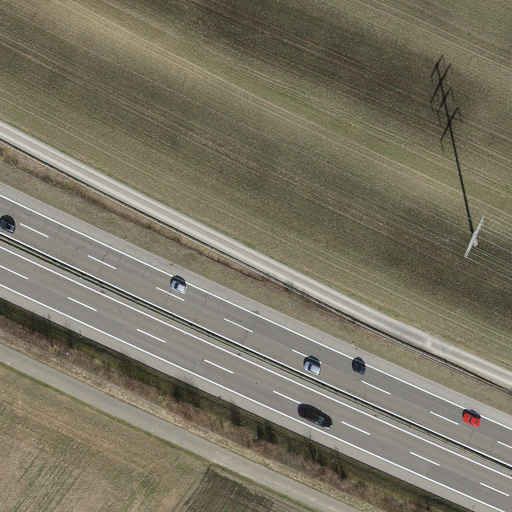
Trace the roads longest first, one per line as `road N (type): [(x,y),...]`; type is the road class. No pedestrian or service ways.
road 1 (track): [(0,129),(511,379)]
road 2 (motorway): [(511,443),(0,210)]
road 3 (motorway): [(0,268),(511,500)]
road 4 (track): [(0,352),(335,511)]
